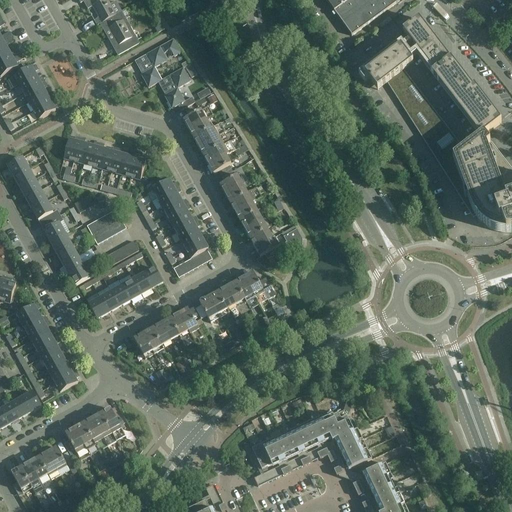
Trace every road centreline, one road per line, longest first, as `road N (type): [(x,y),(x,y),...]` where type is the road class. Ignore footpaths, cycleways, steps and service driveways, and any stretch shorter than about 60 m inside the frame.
road 1 (residential): [(89,348),(242,261),(166,128),(105,105),(70,36)]
road 2 (tertiary): [(407,277),(263,52),(253,0)]
road 3 (tertiary): [(198,438),(267,377),(399,314)]
road 4 (unknown): [(481,0),(401,54),(465,150)]
road 5 (tertiary): [(508,511),(440,331)]
road 6 (residential): [(89,348),(2,195)]
road 7 (residential): [(0,454),(97,398),(112,380)]
